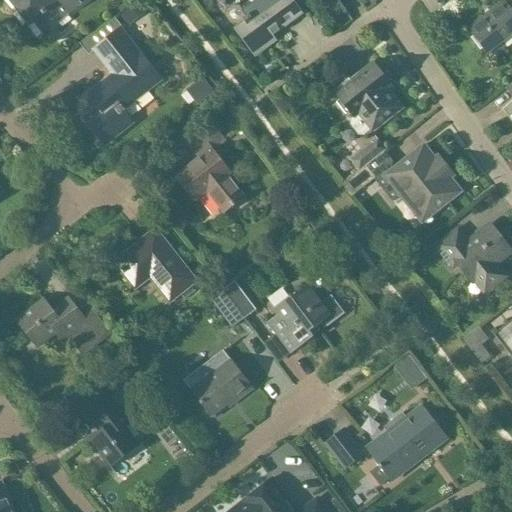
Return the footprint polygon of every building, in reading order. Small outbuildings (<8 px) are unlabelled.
[(36,17),(46,29),(83,0),(15,0),(31,20),(36,17)] [(257,0),(243,11),(240,7),(233,6),(225,11),(225,18),(230,24),(237,25),(238,27),(235,30),(251,53),(287,27),(283,22),(300,10),(292,0),(257,0)] [(120,15),(129,26),(146,13),(137,1),(120,15)] [(511,34),(511,12),(504,2),(468,30),(487,54),(488,53),(491,57),(504,47),(501,44),(511,34)] [(104,148),(134,124),(123,109),(158,81),(118,30),(94,52),(112,75),(88,95),(97,107),(81,119),(104,148)] [(341,90),(335,95),(340,100),(337,103),(346,115),(350,113),(354,118),(351,121),(351,125),(359,136),(363,136),(370,131),(371,132),(401,109),(388,92),(393,88),(374,64),(351,82),(349,79),(338,87),(341,90)] [(511,122),(511,83),(505,89),(511,97),(511,102),(503,110),(511,122)] [(224,176),(228,173),(210,151),(222,141),(212,128),(188,147),(198,158),(174,177),(192,201),(205,191),(222,213),(241,198),(224,176)] [(378,140),(351,161),(359,172),(386,151),(378,140)] [(461,193),(424,146),(384,176),(422,224),(461,193)] [(365,167),(342,186),(352,198),(375,180),(365,167)] [(437,247),(454,268),(458,264),(473,282),(480,277),(489,290),(505,277),(495,265),(511,253),(489,226),(468,243),(458,231),(437,247)] [(194,282),(154,231),(113,263),(129,284),(144,273),(168,303),(194,282)] [(226,296),(226,297),(243,320),(255,311),(238,288),(226,296)] [(278,315),(266,324),(275,335),(274,335),(289,355),(312,337),(309,333),(320,324),(324,329),(345,315),(331,296),(319,305),(306,288),(292,299),(290,296),(273,309),(278,315)] [(209,301),(231,329),(243,320),(226,297),(226,296),(222,291),(209,301)] [(111,335),(91,308),(80,317),(69,302),(58,310),(58,309),(52,313),(42,300),(15,320),(36,349),(55,334),(59,340),(65,335),(83,358),(111,335)] [(511,319),(493,335),(511,359),(511,319)] [(488,340),(478,327),(462,341),(481,365),(490,358),(482,346),(488,340)] [(211,359),(183,381),(190,391),(210,417),(232,400),(234,403),(251,390),(229,361),(221,352),(211,359)] [(87,441),(108,468),(137,446),(122,428),(128,423),(110,399),(90,414),(97,424),(96,425),(100,431),(87,441)] [(387,437),(367,452),(378,467),(369,474),(380,487),(389,480),(389,481),(426,452),(446,440),(421,407),(406,418),(402,413),(383,428),(387,433),(385,434),(387,437)] [(324,445),(344,471),(363,456),(343,431),(324,445)] [(293,511),(270,481),(239,504),(240,505),(231,511),(324,511),(316,501),(301,511),(293,511)] [(0,511),(12,511),(1,484),(0,484),(0,511)]
